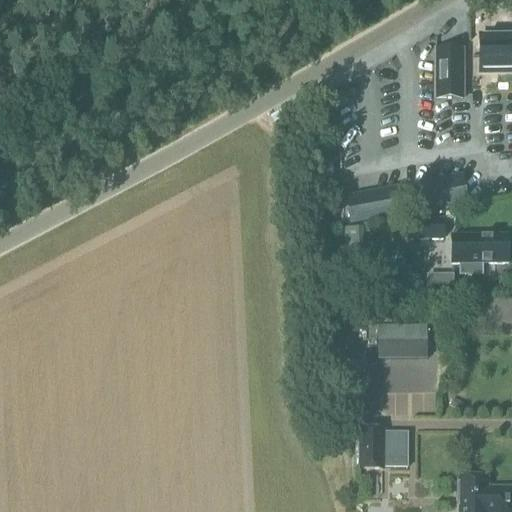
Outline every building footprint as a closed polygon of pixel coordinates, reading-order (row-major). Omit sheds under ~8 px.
[(511,39),(480,40),(480,64),(480,74),(511,73),(511,39)] [(464,52),(434,52),(434,104),(464,104),(464,52)] [(316,165),(317,190),(331,189),(329,164),(316,165)] [(462,179),(348,199),(352,225),(466,205),(462,179)] [(447,221),(419,221),(419,243),(447,243),(447,221)] [(459,265),(459,278),(482,278),(482,266),(508,266),(507,239),(467,239),(468,265),(459,265)] [(425,321),(376,322),(377,346),(426,345),(425,321)] [(360,433),(359,471),(382,471),(382,433),(360,433)] [(486,482),(458,481),(458,499),(459,499),(459,511),(510,511),(510,491),(486,491),(486,482)]
